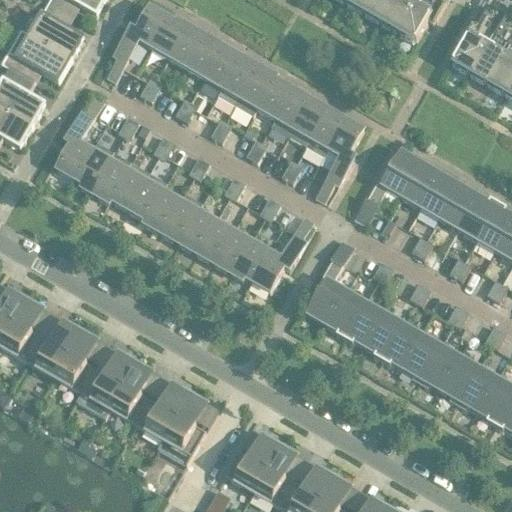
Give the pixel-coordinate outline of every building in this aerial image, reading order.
[(53,0),(49,8),(70,20),(76,9),(97,21),(109,0),(53,0)] [(347,0),(344,6),(362,16),(371,0),(347,0)] [(371,0),(362,16),(380,26),(394,0),(371,0)] [(394,0),(380,26),(398,37),(414,8),(400,0),(394,0)] [(435,0),(427,15),(414,8),(398,37),(416,47),(428,27),(433,30),(450,0),(435,0)] [(63,31),(70,20),(49,8),(42,19),(30,40),(22,35),(21,36),(72,66),(84,43),(63,31)] [(139,46),(152,53),(169,23),(151,12),(137,36),(132,33),(115,62),(119,64),(109,82),(116,86),(139,46)] [(453,68),(471,79),(487,50),(476,43),(489,21),(477,14),(460,45),(465,48),(453,68)] [(152,53),(169,63),(189,30),(178,24),(177,27),(169,23),(152,53)] [(169,63),(187,74),(206,40),(196,34),(194,37),(188,33),(190,30),(189,30),(169,63)] [(21,36),(2,69),(31,87),(38,75),(59,88),(72,66),(21,36)] [(187,74),(205,84),(224,50),(214,44),(212,47),(205,44),(207,40),(206,40),(187,74)] [(205,84),(222,94),(242,60),(231,54),(230,58),(223,54),(225,50),(224,50),(205,84)] [(471,79),(488,89),(505,60),(487,50),(471,79)] [(222,94),(240,104),(260,70),(249,64),(247,68),(241,64),(243,61),(242,60),(222,94)] [(488,89),(506,99),(511,89),(511,63),(505,60),(488,89)] [(0,91),(0,112),(33,132),(46,110),(25,98),(31,87),(2,69),(1,70),(10,75),(4,86),(0,91)] [(240,104),(258,114),(277,81),(267,75),(265,78),(258,74),(260,71),(260,70),(240,104)] [(258,114),(275,125),(293,94),(276,84),(278,81),(277,81),(258,114)] [(146,104),(154,90),(148,87),(140,100),(146,104)] [(154,90),(146,104),(152,107),(160,93),(154,90)] [(311,104),(293,94),(275,125),(293,135),(311,104)] [(57,175),(75,186),(89,162),(76,154),(104,107),(97,103),(86,121),(82,119),(66,148),(71,151),(57,175)] [(293,135),(311,145),(328,114),(311,104),(293,135)] [(181,124),(189,110),(183,107),(176,121),(181,124)] [(189,110),(181,124),(187,128),(195,114),(189,110)] [(33,132),(0,112),(0,142),(21,154),(33,132)] [(311,145),(328,155),(346,125),(328,114),(311,145)] [(126,138),(134,125),(128,121),(120,135),(126,138)] [(134,125),(126,138),(132,142),(140,128),(134,125)] [(346,125),(328,155),(341,162),(317,203),(324,207),(335,189),(339,191),(356,162),(350,159),(364,135),(346,125)] [(217,145),(225,131),(219,127),(211,141),(217,145)] [(225,131),(217,145),(222,148),(230,134),(225,131)] [(161,159),(169,145),(163,142),(156,155),(161,159)] [(169,145),(161,159),(167,162),(175,148),(169,145)] [(252,165),(260,151),(254,148),(246,161),(252,165)] [(260,151),(252,165),(258,168),(266,154),(260,151)] [(389,195),(402,203),(423,165),(415,161),(414,164),(402,157),(391,175),(386,172),(356,225),(364,230),(371,218),(374,220),(389,195)] [(107,172),(89,162),(75,186),(83,190),(81,193),(91,199),(107,172)] [(197,179),(205,165),(199,162),(191,176),(197,179)] [(205,165),(197,179),(203,183),(210,169),(205,165)] [(402,203),(421,213),(440,179),(430,173),(431,170),(423,165),(402,203)] [(287,185),(295,172),(289,168),(281,182),(287,185)] [(124,182),(107,172),(91,199),(92,199),(94,196),(100,200),(99,203),(109,209),(124,182)] [(295,172),(287,185),(293,189),(301,175),(295,172)] [(421,213),(439,224),(461,187),(453,183),(451,186),(440,179),(421,213)] [(144,229),(160,202),(167,190),(149,180),(142,192),(128,216),(145,226),(143,229),(144,229)] [(124,182),(109,209),(110,209),(111,206),(128,216),(142,192),(124,182)] [(232,200),(240,186),(234,182),(226,196),(232,200)] [(240,186),(232,200),(238,203),(246,189),(240,186)] [(439,224),(458,235),(478,201),(467,195),(469,192),(461,187),(439,224)] [(179,250),(195,223),(202,211),(184,201),(177,213),(162,240),(172,246),(174,242),(181,246),(179,249),(179,250)] [(458,235),(477,246),(499,209),(490,204),(488,208),(478,201),(458,235)] [(162,240),(177,213),(160,202),(144,229),(155,235),(157,232),(163,236),(161,239),(162,240)] [(267,220),(275,206),(269,203),(261,217),(267,220)] [(275,206),(267,220),(273,223),(281,209),(275,206)] [(477,246),(496,257),(511,228),(511,221),(505,217),(507,214),(499,209),(477,246)] [(197,260),(213,233),(195,223),(179,250),(190,256),(192,252),(198,256),(196,259),(197,260)] [(278,271),(266,264),(252,287),(270,298),(284,274),(290,277),(306,248),(302,245),(312,228),(305,224),(278,271)] [(387,243),(396,228),(389,224),(380,239),(387,243)] [(511,228),(496,257),(511,266),(511,228)] [(230,243),(213,233),(197,260),(207,266),(209,263),(216,266),(214,270),(215,270),(230,243)] [(418,261),(427,246),(420,242),(411,257),(418,261)] [(248,253),(230,243),(215,270),(225,276),(227,273),(234,276),(232,280),(248,253)] [(328,333),(348,297),(334,290),(345,271),(342,269),(352,251),(344,246),(313,299),(319,302),(308,321),(328,333)] [(427,246),(418,261),(423,264),(432,248),(427,246)] [(266,264),(248,253),(232,280),(243,286),(245,283),(252,287),(266,264)] [(456,283),(465,268),(458,264),(449,279),(456,283)] [(379,287),(388,271),(381,267),(372,283),(379,287)] [(465,268),(456,283),(461,286),(469,270),(465,268)] [(388,271),(379,287),(385,290),(394,275),(388,271)] [(493,304),(502,289),(496,285),(487,301),(493,304)] [(416,308),(425,293),(418,289),(409,304),(416,308)] [(502,289),(493,304),(500,308),(509,293),(502,289)] [(425,293),(416,308),(422,312),(431,296),(425,293)] [(366,308),(348,297),(328,333),(327,337),(344,347),(346,343),(366,308)] [(0,351),(0,352),(27,306),(14,298),(2,319),(0,318),(0,351)] [(27,367),(42,342),(27,334),(39,313),(27,306),(0,352),(27,367)] [(346,343),(365,354),(385,319),(366,308),(346,343)] [(454,330),(463,314),(456,311),(447,326),(454,330)] [(463,314),(454,330),(460,333),(469,318),(463,314)] [(404,330),(385,319),(365,354),(368,356),(366,359),(381,368),(404,330)] [(55,383),(81,337),(68,330),(56,351),(42,342),(27,367),(55,383)] [(422,340),(404,330),(381,368),(383,369),(385,366),(402,375),(422,340)] [(491,351),(500,336),(493,332),(485,348),(491,351)] [(500,336),(491,351),(498,355),(506,340),(500,336)] [(77,408),(96,374),(82,366),(94,345),(81,337),(55,383),(81,398),(76,407),(77,408)] [(441,351),(422,340),(402,375),(408,379),(406,382),(419,389),(441,351)] [(460,362),(441,351),(419,389),(423,392),(425,388),(440,397),(460,362)] [(105,423),(136,369),(123,361),(111,382),(96,374),(77,408),(105,423)] [(479,373),(460,362),(440,397),(447,401),(445,405),(456,411),(479,373)] [(137,430),(151,405),(137,397),(149,376),(136,369),(105,423),(106,424),(111,415),(137,430)] [(497,384),(479,373),(456,411),(462,414),(464,411),(477,419),(497,384)] [(511,401),(511,392),(497,384),(477,419),(486,424),(484,427),(493,433),(511,401)] [(159,455),(190,400),(177,393),(165,414),(151,405),(137,430),(163,445),(158,454),(159,455)] [(190,400),(159,455),(187,471),(219,416),(217,416),(205,437),(191,429),(203,408),(190,400)] [(511,401),(493,433),(501,437),(503,434),(511,438),(511,401)] [(253,498),(280,452),(267,444),(255,465),(241,457),(253,436),(252,435),(225,481),(253,498)] [(278,511),(281,511),(295,488),(281,480),(293,459),(280,452),(253,498),(278,511)] [(317,511),(334,483),(321,476),(309,497),(295,488),(281,511),(317,511)] [(336,511),(335,511),(347,491),(334,483),(317,511),(336,511)]
